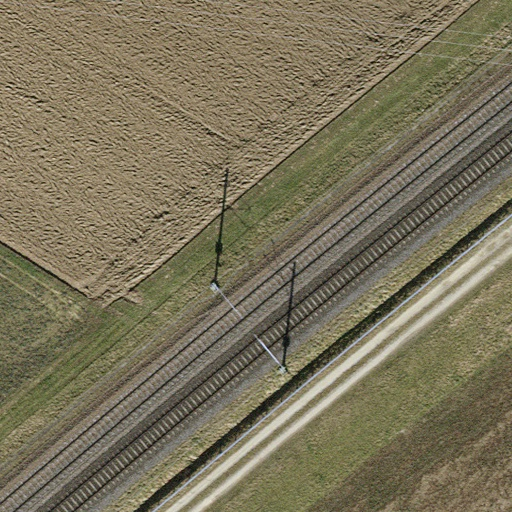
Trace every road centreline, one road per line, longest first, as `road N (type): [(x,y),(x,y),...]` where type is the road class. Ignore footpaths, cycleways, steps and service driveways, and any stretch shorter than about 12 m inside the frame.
road 1 (track): [(0,432),(511,10)]
road 2 (track): [(511,241),(186,511)]
